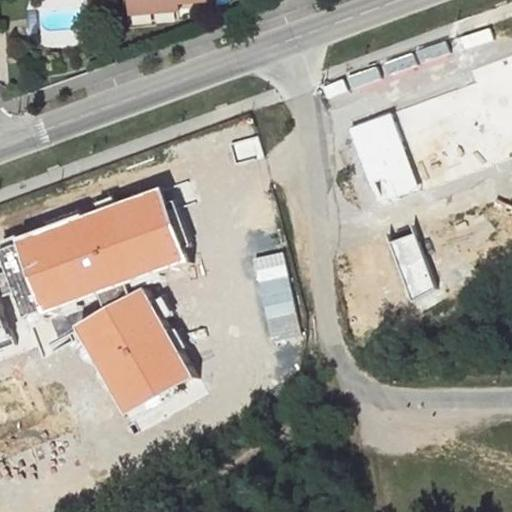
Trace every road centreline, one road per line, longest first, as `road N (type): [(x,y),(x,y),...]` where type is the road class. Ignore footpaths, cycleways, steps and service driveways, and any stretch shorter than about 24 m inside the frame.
road 1 (unclassified): [(398,0),(0,145)]
road 2 (track): [(369,511),(349,403),(366,373)]
